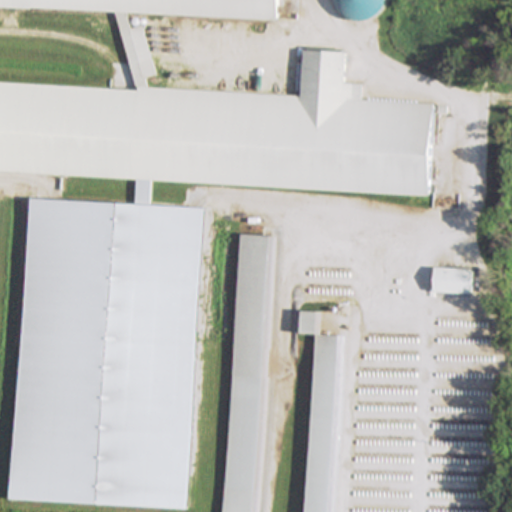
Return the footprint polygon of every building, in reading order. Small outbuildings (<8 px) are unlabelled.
[(0,173),(430,193),(434,103),(362,100),(363,84),(346,83),(347,52),(305,50),(303,95),(149,88),(146,77),(156,75),(145,27),(132,27),(129,13),(276,20),(278,20),(279,0),(0,0),(0,6),(119,12),(136,89),(0,82),(0,173)] [(384,0),(340,0),(343,21),(387,16),(384,0)] [(435,269),(435,294),(472,294),(472,269),(435,269)] [(332,511),(340,335),(320,334),(321,312),(302,311),(301,334),(315,334),(307,511),(332,511)] [(227,489),(261,490),(266,377),(232,376),(227,489)]
